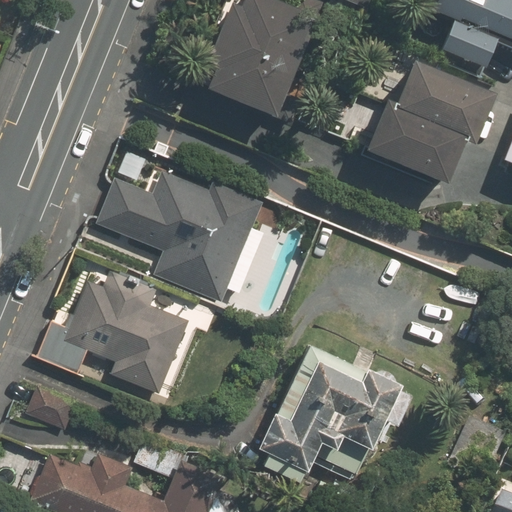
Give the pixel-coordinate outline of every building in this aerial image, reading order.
[(296,0),(295,4),(286,0),(247,0),(244,9),(231,5),(206,63),(219,68),(211,87),(281,116),(323,15),(319,14),(325,1),(321,0),(296,0)] [(511,0),(432,0),(431,5),(454,14),(442,44),(485,61),(495,36),(511,43),(511,0)] [(388,95),(367,146),(448,180),(467,136),(476,139),(497,89),(417,55),(399,100),(388,95)] [(163,251),(154,273),(221,300),(262,201),(214,182),(211,190),(162,171),(153,193),(115,177),(96,223),(163,251)] [(438,266),(409,254),(396,287),(424,299),(438,266)] [(52,320),(36,357),(77,373),(88,348),(116,360),(111,372),(159,393),(189,318),(151,303),(158,287),(111,268),(104,285),(89,279),(75,313),(72,312),(66,326),(52,320)] [(370,373),(312,344),(261,447),(273,452),(267,466),(300,482),(306,468),(311,472),(320,453),(357,472),(370,445),(375,448),(389,420),(400,425),(415,395),(403,389),(405,385),(372,370),(370,373)] [(74,401),(36,385),(25,413),(62,429),(74,401)] [(180,454),(144,438),(133,464),(170,479),(180,454)] [(131,468),(98,454),(93,466),(79,460),(77,466),(49,455),(30,501),(56,511),(208,511),(223,476),(181,459),(163,502),(124,485),(131,468)] [(511,511),(511,467),(498,500),(511,505),(508,511),(511,511)] [(0,472),(0,505),(16,511),(53,511),(0,489),(0,482),(4,474),(0,472)]
